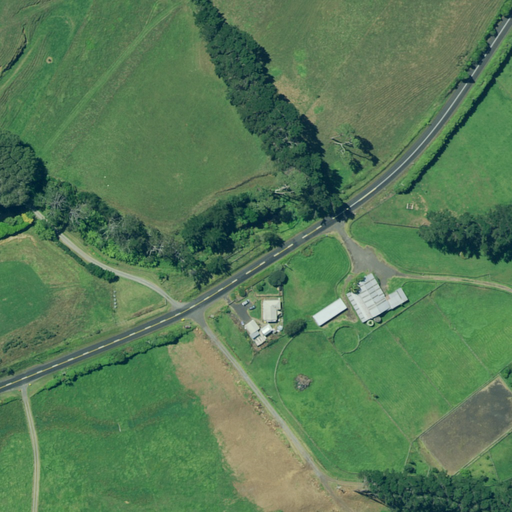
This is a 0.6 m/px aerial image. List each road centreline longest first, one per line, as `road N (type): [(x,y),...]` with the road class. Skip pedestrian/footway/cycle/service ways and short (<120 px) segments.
road 1 (unclassified): [(0,387),(173,317),(355,204),(439,125),(511,18)]
road 2 (unknown): [(188,309),(337,511)]
